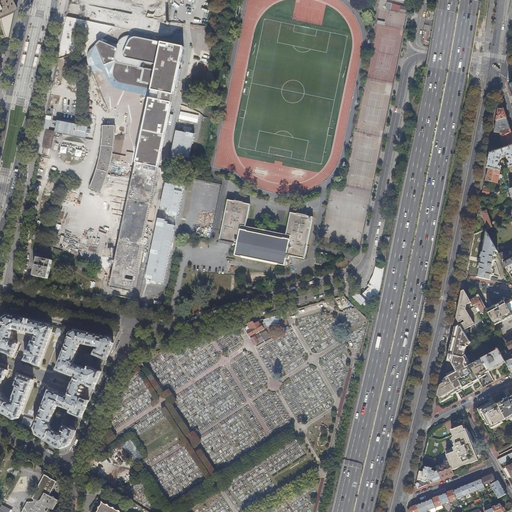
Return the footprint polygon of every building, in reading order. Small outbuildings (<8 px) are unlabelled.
[(0,0),(0,16),(15,10),(16,2),(14,0),(0,0)] [(15,10),(0,16),(0,18),(5,38),(7,38),(9,38),(14,14),(15,10)] [(110,287),(132,291),(183,49),(174,47),(175,39),(155,35),(154,38),(171,41),(170,47),(161,45),(110,287)] [(120,60),(120,76),(136,76),(136,60),(120,60)] [(504,109),(499,110),(497,121),(507,118),(505,113),(504,109)] [(509,124),(507,118),(497,121),(494,132),(500,133),(511,130),(509,124)] [(115,126),(103,126),(103,130),(102,136),(101,145),(100,153),(99,159),(98,164),(97,170),(95,174),(94,179),(92,183),(90,188),(101,193),(104,186),(107,177),(109,168),(111,160),(113,151),(115,140),(115,135),(115,131),(115,126)] [(42,148),(51,150),(55,132),(46,130),(45,131),(42,148)] [(511,132),(511,130),(500,133),(494,132),(494,135),(496,136),(496,134),(500,134),(503,142),(501,142),(502,144),(503,143),(505,149),(511,146),(511,132)] [(511,146),(505,149),(490,154),(487,168),(501,171),(502,166),(500,166),(501,158),(502,155),(506,154),(507,156),(509,163),(508,163),(509,168),(510,167),(511,166),(511,146)] [(486,180),(498,183),(501,171),(487,168),(486,173),(488,173),(487,176),(486,180)] [(279,264),(287,265),(289,255),(306,258),(314,220),(292,215),(287,237),(246,228),(250,207),(228,202),(220,242),(234,245),(235,244),(238,245),(236,255),(243,256),(280,263),(279,264)] [(487,229),(493,227),(487,210),(485,211),(482,212),(487,229)] [(497,282),(498,279),(491,278),(491,276),(492,276),(492,275),(493,269),(492,269),(494,262),(496,261),(494,259),(495,257),(497,256),(496,254),(496,253),(498,252),(486,230),(474,234),(470,252),(466,271),(470,276),(497,282)] [(499,254),(503,261),(505,259),(511,254),(511,253),(511,252),(508,254),(507,255),(506,252),(499,254)] [(503,261),(504,264),(511,259),(511,254),(505,259),(503,261)] [(32,275),(46,278),(51,259),(36,256),(32,275)] [(355,291),(350,297),(360,306),(366,307),(378,293),(384,266),(373,264),(369,285),(360,295),(355,291)] [(475,325),(474,324),(470,317),(477,313),(474,307),(468,311),(467,312),(466,309),(467,305),(468,304),(471,303),(470,300),(465,291),(462,292),(460,305),(458,314),(457,319),(459,323),(464,320),(466,322),(461,325),(464,331),(475,325)] [(472,299),(470,300),(471,303),(473,306),(476,304),(480,311),(485,308),(477,296),(473,298),(473,297),(472,298),(472,299)] [(511,314),(510,311),(507,305),(504,300),(495,305),(487,309),(487,310),(490,314),(504,339),(511,334),(511,314)] [(481,320),(481,319),(479,315),(477,313),(470,317),(474,324),(481,320)] [(46,317),(82,325),(82,322),(47,314),(46,317)] [(24,361),(38,366),(52,330),(49,324),(8,315),(3,319),(2,323),(1,328),(0,331),(0,351),(13,356),(17,344),(12,342),(11,343),(10,341),(10,339),(11,340),(12,338),(13,335),(13,332),(12,332),(12,330),(14,329),(15,330),(35,335),(37,334),(38,336),(36,337),(34,341),(32,341),(31,343),(28,352),(27,354),(24,361)] [(262,330),(264,328),(262,325),(261,324),(260,324),(259,322),(255,324),(254,322),(247,324),(248,326),(246,328),(250,336),(262,330)] [(49,442),(58,449),(70,445),(76,431),(64,425),(61,433),(62,436),(60,436),(59,434),(51,429),(51,428),(50,425),(57,406),(58,406),(71,411),(71,413),(82,418),(89,401),(81,397),(80,398),(80,397),(81,395),(82,396),(83,394),(81,394),(82,392),(83,392),(84,391),(83,390),(84,388),(85,389),(85,387),(84,387),(85,384),(86,384),(86,385),(94,389),(102,372),(89,367),(88,369),(74,364),(73,363),(81,344),(98,348),(97,350),(96,349),(94,355),(106,360),(114,343),(111,338),(100,336),(86,332),(76,330),(71,333),(57,370),(65,373),(75,377),(74,380),(69,393),(68,397),(58,393),(49,390),(34,429),(37,435),(47,441),(48,442),(49,442)] [(267,331),(261,334),(256,337),(251,340),(254,345),(260,342),(260,343),(264,340),(265,340),(271,337),(267,331)] [(511,354),(511,353),(510,350),(504,339),(502,340),(510,355),(511,354)] [(475,349),(468,353),(473,361),(477,359),(480,357),(475,349)] [(499,350),(490,355),(497,367),(502,364),(502,365),(506,363),(504,359),(499,350)] [(490,355),(481,360),(482,361),(485,366),(488,372),(493,370),(492,370),(497,367),(490,355)] [(0,411),(9,417),(13,420),(19,418),(33,380),(19,375),(15,386),(18,387),(17,389),(16,389),(15,391),(13,398),(13,399),(13,400),(12,402),(13,404),(12,405),(11,406),(10,405),(9,404),(9,403),(7,402),(7,401),(3,398),(2,397),(1,396),(2,396),(0,392),(0,388),(2,381),(3,381),(3,380),(4,380),(8,370),(0,367),(0,411)] [(472,382),(478,378),(472,367),(461,373),(458,375),(465,387),(468,386),(467,384),(472,382)] [(479,368),(477,369),(485,383),(488,381),(490,380),(485,370),(484,371),(482,368),(480,369),(479,368)] [(470,395),(465,387),(458,375),(457,373),(453,376),(460,390),(457,392),(461,400),(465,398),(470,395)] [(453,391),(456,389),(448,377),(445,379),(445,380),(444,381),(445,383),(441,385),(439,395),(442,402),(443,402),(442,401),(445,399),(451,396),(452,397),(452,396),(452,395),(455,394),(454,393),(453,391)] [(511,396),(506,400),(499,404),(507,419),(511,415),(511,396)] [(503,421),(507,419),(499,404),(498,403),(493,406),(491,403),(484,406),(479,409),(480,412),(485,420),(488,425),(490,424),(492,429),(504,423),(503,421)] [(478,456),(476,457),(474,452),(473,447),(471,443),(473,443),(472,442),(471,443),(467,433),(469,433),(468,431),(467,429),(465,430),(463,427),(464,426),(452,431),(455,438),(453,439),(454,439),(455,439),(457,444),(454,445),(455,447),(453,448),(455,453),(447,456),(449,460),(452,469),(459,466),(470,462),(470,464),(475,462),(478,461),(477,457),(478,457),(478,456)] [(121,444),(132,463),(142,458),(131,438),(121,444)] [(445,451),(447,456),(455,453),(453,448),(445,451)] [(499,463),(500,465),(508,461),(507,460),(511,458),(511,453),(498,460),(499,463)] [(454,474),(452,469),(449,460),(445,462),(445,464),(439,467),(438,464),(436,465),(438,471),(442,479),(448,476),(454,474)] [(436,481),(442,479),(438,471),(436,471),(433,471),(433,467),(432,467),(433,465),(428,463),(428,466),(426,466),(424,471),(419,470),(417,478),(415,486),(418,488),(427,485),(427,481),(428,482),(429,480),(430,480),(432,479),(433,482),(436,481)] [(508,478),(511,477),(506,467),(503,469),(508,478)] [(151,471),(163,497),(177,490),(180,485),(181,486),(183,482),(180,480),(179,478),(182,477),(183,479),(185,475),(187,478),(189,475),(187,471),(185,472),(181,470),(179,474),(175,472),(170,475),(171,475),(170,476),(167,480),(162,477),(160,481),(159,479),(155,477),(158,476),(151,471)] [(487,477),(481,479),(484,485),(489,482),(491,485),(496,482),(493,474),(487,477)] [(46,511),(43,507),(44,505),(54,510),(59,500),(50,495),(57,482),(45,475),(32,499),(35,500),(33,502),(27,502),(22,511),(46,511)] [(477,481),(474,482),(478,491),(485,488),(484,485),(481,479),(477,481)] [(491,485),(494,492),(503,487),(500,482),(499,480),(496,482),(491,485)] [(470,483),(468,485),(471,493),(478,491),(474,482),(470,483)] [(463,486),(460,487),(464,496),(471,493),(468,485),(463,486)] [(456,489),(453,490),(457,499),(464,496),(460,487),(456,489)] [(505,490),(503,487),(494,492),(498,499),(507,494),(505,490)] [(449,492),(446,493),(450,502),(457,499),(453,490),(449,492)] [(442,495),(439,496),(443,505),(450,502),(446,493),(442,495)] [(435,498),(432,499),(436,507),(443,505),(439,496),(435,498)] [(428,500),(425,502),(428,511),(436,507),(432,499),(428,500)] [(123,511),(103,501),(96,511),(123,511)] [(420,504),(417,505),(420,511),(424,511),(428,511),(425,502),(420,504)]
